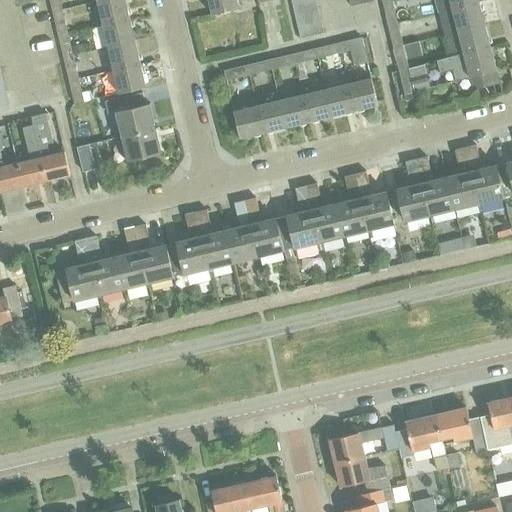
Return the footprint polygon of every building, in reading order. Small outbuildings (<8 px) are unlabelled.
[(51,0),(54,12),(64,10),(61,0),(51,0)] [(107,0),(97,2),(103,25),(131,18),(126,0),(107,0)] [(236,0),(208,0),(212,15),(239,8),(236,0)] [(308,0),(292,4),(295,15),(319,10),(316,0),(308,0)] [(393,0),(383,3),(389,26),(399,23),(395,7),(403,5),(402,0),(393,0)] [(449,0),(452,10),(479,3),(478,0),(449,0)] [(452,10),(457,33),(485,26),(479,3),(452,10)] [(54,12),(59,35),(70,33),(64,10),(54,12)] [(295,15),(298,27),(321,22),(319,10),(295,15)] [(103,25),(108,48),(136,41),(131,18),(103,25)] [(321,22),(298,27),(301,39),(324,33),(321,22)] [(389,26),(394,49),(404,46),(399,23),(389,26)] [(457,33),(463,55),(491,48),(485,26),(457,33)] [(59,35),(65,58),(75,55),(88,52),(87,44),(73,47),(70,33),(59,35)] [(351,50),(354,66),(368,63),(362,37),(339,43),(341,53),(351,50)] [(108,48),(114,71),(142,64),(136,41),(108,48)] [(339,43),(316,48),(318,58),(341,53),(339,43)] [(394,49),(400,71),(410,69),(404,46),(394,49)] [(316,48),(293,54),(296,64),(318,58),(316,48)] [(456,82),(470,79),(471,78),(474,91),(493,86),(490,74),(497,72),(491,48),(463,55),(438,61),(441,74),(453,71),(456,82)] [(293,54),(270,59),(273,69),(296,64),(293,54)] [(65,58),(70,82),(81,79),(75,55),(65,58)] [(270,59),(247,65),(249,75),(273,69),(270,59)] [(142,64),(114,71),(119,94),(147,87),(142,64)] [(249,75),(247,65),(225,70),(227,80),(249,75)] [(425,65),(410,69),(400,71),(406,100),(416,97),(415,92),(431,88),(425,65)] [(81,79),(70,82),(76,104),(86,102),(81,79)] [(372,79),(348,84),(355,112),(378,106),(372,79)] [(348,84),(325,90),(332,117),(355,112),(348,84)] [(325,90),(303,95),(309,123),(332,117),(325,90)] [(115,113),(122,138),(157,130),(150,104),(146,105),(142,91),(105,100),(109,115),(115,113)] [(6,93),(0,94),(0,111),(10,109),(6,93)] [(303,95),(280,100),(286,128),(309,123),(303,95)] [(280,100),(257,106),(263,134),(286,128),(280,100)] [(263,134),(257,106),(233,111),(239,139),(263,134)] [(46,113),(31,117),(33,125),(33,126),(46,182),(70,176),(65,152),(50,156),(47,145),(53,143),(46,113)] [(17,163),(23,187),(46,182),(33,125),(23,127),(31,160),(17,163)] [(0,192),(23,187),(17,163),(5,166),(1,150),(5,150),(0,128),(0,192)] [(157,130),(122,138),(128,162),(163,154),(157,130)] [(78,148),(84,173),(96,170),(90,145),(78,148)] [(477,145),(466,148),(480,205),(505,199),(505,198),(497,168),(497,167),(482,170),(480,165),(482,165),(477,145)] [(462,175),(447,178),(455,211),(480,205),(466,148),(455,151),(459,170),(461,170),(462,175)] [(427,157),(417,160),(430,217),(455,211),(447,178),(431,182),(430,177),(432,177),(427,157)] [(430,217),(417,160),(406,162),(411,182),(413,181),(414,186),(397,190),(405,223),(430,217)] [(508,165),(497,168),(505,198),(511,195),(511,162),(508,164),(508,165)] [(367,172),(356,175),(369,231),(394,225),(386,193),(371,197),(370,191),(371,191),(367,172)] [(352,201),(337,205),(345,236),(369,231),(356,175),(345,178),(349,197),(351,196),(352,201)] [(317,184),(307,187),(320,242),(345,236),(337,205),(322,208),(321,203),(322,203),(317,184)] [(288,217),(276,220),(284,251),(295,248),(320,242),(307,187),(296,189),(298,198),(301,208),(302,208),(303,213),(288,217)] [(257,199),(246,201),(260,258),(284,252),(284,251),(276,220),(261,223),(260,218),(261,217),(257,199)] [(242,228),(227,231),(235,264),(260,258),(246,201),(234,204),(239,223),(240,223),(242,228)] [(208,210),(197,213),(210,270),(235,264),(227,231),(213,235),(212,230),(213,230),(208,210)] [(210,270),(197,213),(185,216),(190,235),(191,234),(192,240),(177,243),(178,245),(185,274),(185,276),(210,270)] [(146,225),(135,228),(149,284),(174,278),(174,276),(167,248),(166,246),(151,250),(150,244),(146,225)] [(131,254),(116,258),(124,291),(149,284),(135,228),(124,231),(129,250),(130,250),(131,254)] [(97,237),(85,240),(99,297),(124,291),(116,258),(101,262),(99,256),(101,256),(97,237)] [(99,297),(85,240),(74,243),(79,261),(80,261),(82,266),(57,272),(64,303),(74,300),(74,302),(99,297)] [(185,274),(178,245),(167,248),(174,276),(185,274)] [(12,320),(24,317),(17,286),(3,289),(5,297),(0,297),(0,324),(13,322),(12,320)] [(491,414),(481,417),(488,449),(511,443),(511,396),(488,402),(491,414)] [(466,407),(437,414),(442,439),(454,437),(454,441),(473,436),(477,452),(488,449),(481,417),(469,420),(466,407)] [(442,439),(437,414),(406,421),(408,429),(412,450),(432,446),(438,471),(449,468),(442,439)] [(387,451),(399,449),(396,432),(394,425),(382,428),(387,451)] [(336,462),(364,456),(361,442),(379,438),(376,428),(330,439),(336,462)] [(414,455),(412,450),(408,429),(396,432),(399,449),(401,458),(414,455)] [(446,455),(442,439),(449,468),(461,465),(458,452),(446,455)] [(364,456),(336,462),(342,486),(365,481),(368,493),(392,487),(389,475),(387,476),(385,465),(367,469),(364,456)] [(246,483),(252,508),(268,505),(269,511),(284,511),(277,476),(246,483)] [(216,511),(235,511),(252,508),(246,483),(212,491),(216,511)] [(359,506),(346,509),(347,511),(379,511),(377,502),(394,499),(392,487),(368,493),(357,495),(359,506)] [(156,505),(157,511),(182,511),(180,500),(169,502),(169,500),(158,503),(158,505),(156,505)]
